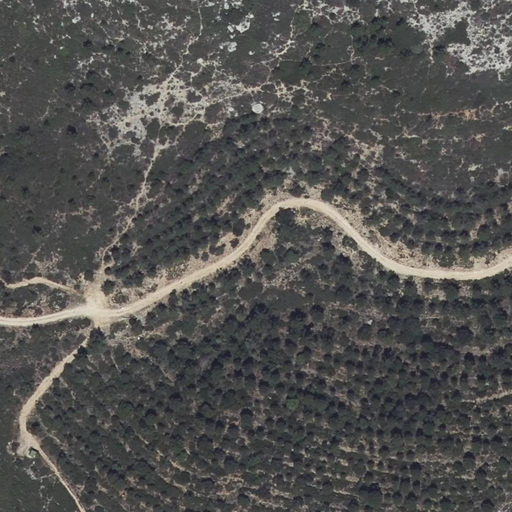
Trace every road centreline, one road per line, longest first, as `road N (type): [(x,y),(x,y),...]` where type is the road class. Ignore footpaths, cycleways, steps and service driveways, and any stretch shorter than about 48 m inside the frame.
road 1 (track): [(511,259),(490,272),(416,274),(385,264),(317,206),(287,203),(261,220),(243,246),(114,314),(0,317)]
road 2 (track): [(102,314),(34,387),(24,420),(33,444)]
